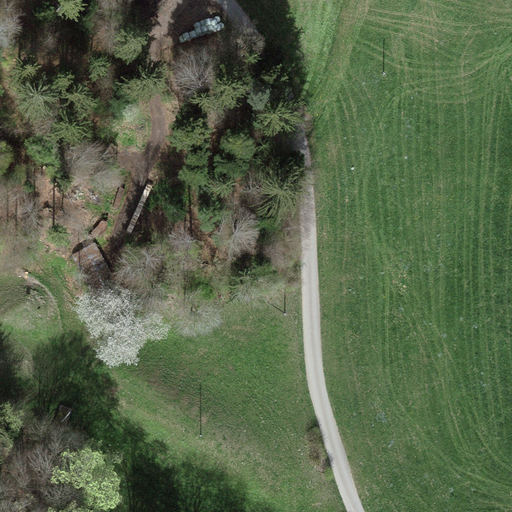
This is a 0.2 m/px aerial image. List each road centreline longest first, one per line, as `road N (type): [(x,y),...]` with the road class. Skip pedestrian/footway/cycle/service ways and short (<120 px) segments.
road 1 (unclassified): [(358,511),(335,461),(315,352),(295,138),(215,0)]
road 2 (track): [(173,0),(151,44),(150,158),(106,272)]
